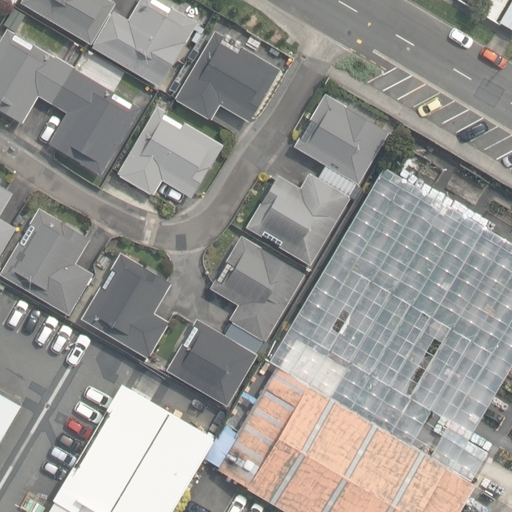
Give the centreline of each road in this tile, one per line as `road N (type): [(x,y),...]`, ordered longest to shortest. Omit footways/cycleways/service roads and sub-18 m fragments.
road 1 (residential): [(350,0),(222,212),(195,231),(126,222),(0,151)]
road 2 (residential): [(352,0),(511,94)]
